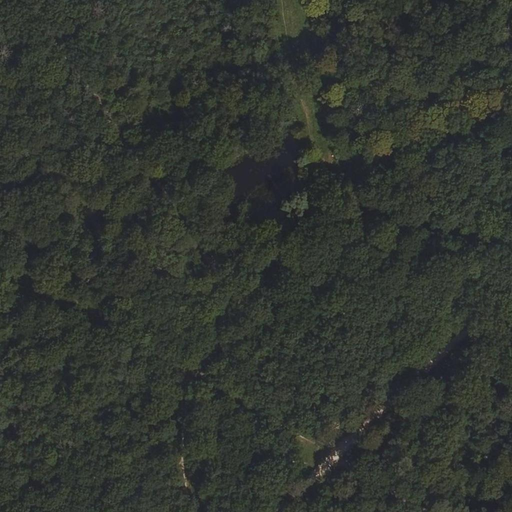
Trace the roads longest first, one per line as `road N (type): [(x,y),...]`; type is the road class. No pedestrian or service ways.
road 1 (track): [(262,511),(511,275)]
road 2 (track): [(435,511),(190,367)]
road 3 (unknown): [(295,212),(511,260)]
road 4 (unknown): [(190,367),(0,260)]
road 5 (unknown): [(295,212),(190,367)]
road 6 (unknown): [(190,367),(191,511)]
